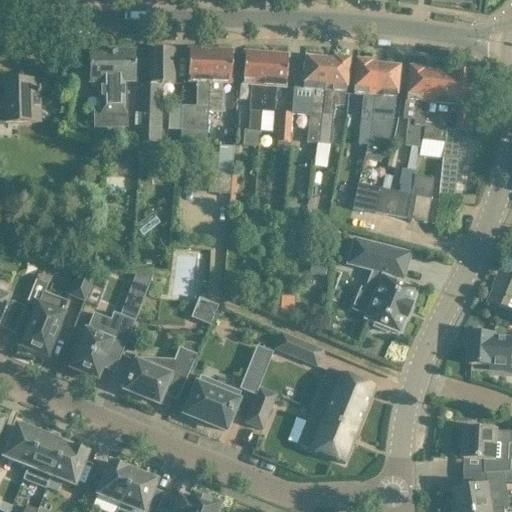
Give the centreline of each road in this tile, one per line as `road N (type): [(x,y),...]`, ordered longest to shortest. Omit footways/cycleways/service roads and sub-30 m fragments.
road 1 (tertiary): [(501,42),(344,21),(0,17)]
road 2 (residential): [(400,485),(310,497),(271,488),(0,377)]
road 3 (residential): [(414,379),(490,219),(511,148)]
